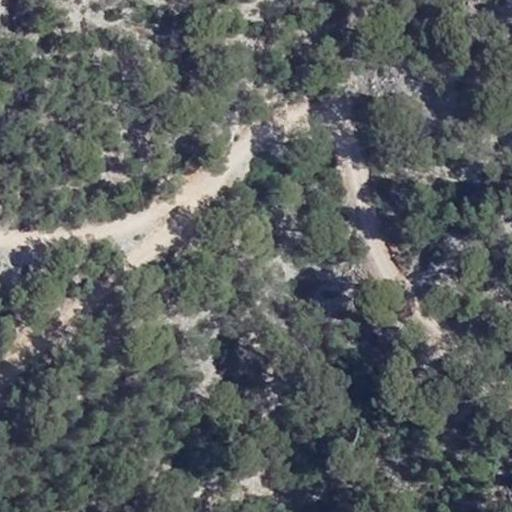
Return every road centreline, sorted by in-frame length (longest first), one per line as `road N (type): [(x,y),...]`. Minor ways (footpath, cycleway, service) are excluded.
road 1 (track): [(185,207),(294,131),(331,125),(353,150),(383,267),(511,400)]
road 2 (track): [(0,399),(54,333),(185,207)]
road 3 (track): [(0,243),(130,231),(185,207)]
